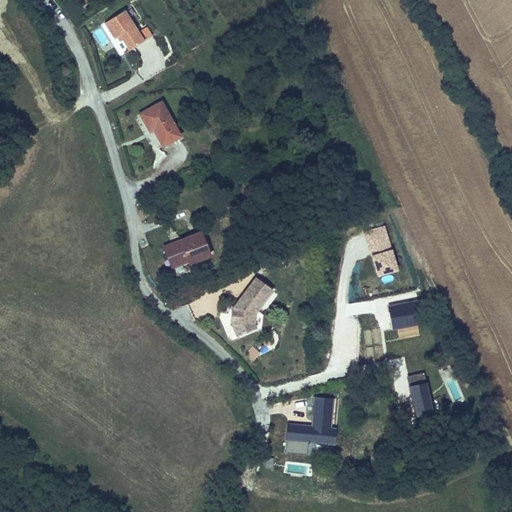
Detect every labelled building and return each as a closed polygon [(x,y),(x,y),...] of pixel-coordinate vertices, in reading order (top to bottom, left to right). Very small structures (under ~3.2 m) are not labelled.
[(79,0),(73,5),(76,8),(87,0),(79,0)] [(128,49),(141,41),(122,11),(101,24),(111,39),(118,35),(128,49)] [(139,29),(145,39),(152,35),(146,25),(139,29)] [(158,102),(137,113),(148,132),(152,130),(160,145),(177,136),(158,102)] [(360,258),(366,282),(370,281),(368,274),(394,268),(385,226),(363,231),(369,256),(360,258)] [(189,267),(210,260),(200,233),(163,247),(171,269),(188,263),(189,267)] [(253,323),(255,313),(272,291),(255,278),(231,308),(228,317),(229,324),(236,338),(255,329),(253,323)] [(253,345),(245,351),(252,360),(260,354),(253,345)] [(392,375),(398,404),(412,401),(415,414),(432,410),(423,369),(392,375)] [(312,399),(310,424),(310,430),(306,430),(306,438),(311,443),(323,444),(332,436),(326,435),(327,426),(331,426),(332,400),(312,399)]
